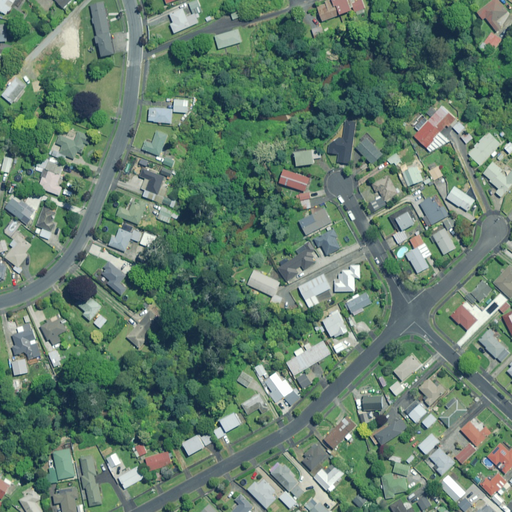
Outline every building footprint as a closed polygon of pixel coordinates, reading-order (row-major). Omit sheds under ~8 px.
[(0,0),(0,11),(6,16),(15,0),(0,0)] [(54,0),(64,9),(72,0),(54,0)] [(202,12),(197,0),(189,4),(194,15),(187,18),(183,9),(170,15),(174,23),(171,25),(174,34),(199,23),(197,19),(200,17),(198,14),(202,12)] [(361,0),(358,0),(354,1),(353,0),(332,0),(326,2),(327,5),(318,8),(323,22),(353,11),(354,13),(365,9),(361,0)] [(508,13),(496,0),(493,0),(477,13),(483,20),(485,18),(497,32),(504,26),(499,20),(508,13)] [(93,24),(94,24),(97,37),(95,37),(97,44),(99,44),(102,57),(114,55),(104,2),(90,5),(93,18),(91,18),(93,24)] [(8,25),(0,24),(0,42),(9,43),(8,25)] [(78,58),(77,30),(61,31),(62,59),(78,58)] [(242,43),(238,30),(215,37),(219,50),(242,43)] [(501,41),(491,33),(480,49),(485,53),(489,46),(494,50),(501,41)] [(1,44),(0,49),(0,54),(2,55),(10,56),(13,46),(1,44)] [(27,86),(16,77),(1,96),(12,105),(27,86)] [(189,101),(175,100),(174,112),(188,114),(189,101)] [(437,111),(431,106),(425,112),(431,118),(428,122),(421,115),(417,121),(412,126),(418,132),(414,137),(431,152),(449,141),(440,133),(447,126),(448,127),(456,119),(442,106),(437,111)] [(173,110),(150,109),(149,122),(172,124),(173,110)] [(465,128),(459,122),(453,128),(459,134),(465,128)] [(60,135),(56,143),(62,147),(60,152),(54,150),(52,156),(64,161),(66,157),(74,160),(78,152),(82,154),(87,144),(89,145),(92,138),(78,132),(74,141),(60,135)] [(168,136),(157,132),(152,144),(146,141),(143,150),(153,154),(160,157),(168,136)] [(473,139),(467,132),(460,137),(466,144),(473,139)] [(501,145),(489,133),(468,153),(479,166),(491,155),(494,158),(497,154),(494,151),(501,145)] [(383,155),(367,139),(357,150),(373,165),(383,155)] [(322,158),(321,150),(296,153),(298,167),(315,165),(314,159),(322,158)] [(13,159),(5,157),(1,172),(9,173),(13,159)] [(63,166),(40,157),(36,166),(60,175),(63,166)] [(174,160),(165,158),(163,165),(172,167),(174,160)] [(503,171),(493,163),(483,174),(491,180),(490,182),(499,190),(496,193),(501,198),(511,185),(511,171),(506,178),(501,173),(503,171)] [(428,167),(430,170),(427,172),(431,182),(443,176),(438,166),(436,167),(434,164),(428,167)] [(420,173),(417,166),(403,173),(405,176),(400,178),(405,189),(422,181),(419,174),(420,173)] [(173,172),(163,168),(161,175),(171,178),(173,172)] [(165,177),(143,169),(141,177),(145,179),(141,189),(146,191),(143,197),(153,201),(155,195),(164,198),(167,189),(161,187),(165,177)] [(310,178),(285,170),(281,184),(306,192),(310,178)] [(47,173),(45,179),(42,178),(39,188),(59,196),(62,188),(57,187),(61,178),(47,173)] [(372,184),(379,199),(366,205),(370,214),(387,207),(384,202),(398,196),(389,176),(372,184)] [(477,198),(471,186),(465,195),(455,187),(447,199),(459,207),(460,206),(467,212),(477,198)] [(295,200),(300,199),(302,210),(311,209),(309,199),(326,197),(325,191),(308,193),(299,195),(294,196),(295,200)] [(438,209),(432,197),(420,204),(426,216),(423,218),(428,227),(449,216),(443,206),(438,209)] [(176,203),(165,198),(163,203),(174,208),(176,203)] [(29,210),(13,199),(5,209),(21,221),(29,210)] [(139,225),(147,206),(133,200),(129,211),(120,207),(117,216),(139,225)] [(400,233),(419,223),(409,205),(389,217),(398,234),(394,236),(398,244),(405,241),(400,233)] [(182,215),(163,207),(158,219),(169,223),(172,217),(180,220),(182,215)] [(57,213),(44,208),(34,233),(40,235),(40,236),(49,240),(55,224),(53,223),(57,213)] [(311,213),(313,215),(299,223),(306,236),(331,222),(324,209),(322,210),(320,208),(311,213)] [(456,226),(452,218),(443,222),(447,231),(456,226)] [(134,228),(127,226),(125,231),(120,229),(116,238),(112,236),(108,245),(126,252),(131,239),(138,242),(142,234),(133,230),(134,228)] [(455,249),(444,229),(432,235),(444,256),(455,249)] [(337,237),(334,230),(314,240),(319,249),(322,247),(327,256),(341,249),(335,238),(337,237)] [(431,255),(419,235),(409,241),(415,249),(406,254),(418,274),(429,268),(424,260),(431,255)] [(32,246),(17,236),(10,246),(13,248),(5,259),(15,266),(13,270),(19,274),(22,271),(19,268),(28,256),(25,254),(32,246)] [(321,266),(316,256),(305,262),(310,272),(321,266)] [(109,262),(104,268),(108,271),(104,276),(110,281),(107,284),(122,296),(127,289),(120,284),(126,276),(109,262)] [(360,279),(360,266),(351,266),(351,271),(343,271),(343,275),(339,275),(339,284),(335,284),(335,292),(355,292),(355,279),(360,279)] [(511,282),(511,268),(509,266),(493,283),(510,300),(511,297),(511,284),(511,283),(511,282)] [(282,299),(275,296),(281,283),(254,271),(248,286),(273,297),(270,303),(279,307),(282,299)] [(331,289),(323,275),(299,288),(309,308),(319,304),(316,297),(331,289)] [(493,290),(483,281),(466,299),(472,305),(477,300),(480,303),(493,290)] [(372,304),(366,293),(359,297),(358,295),(352,298),(353,300),(344,305),(348,311),(350,310),(354,317),(363,311),(362,309),(372,304)] [(500,306),(495,300),(486,309),(492,314),(500,306)] [(102,308),(94,301),(82,315),(91,322),(102,308)] [(510,307),(506,303),(499,309),(503,314),(510,307)] [(478,320),(462,306),(454,315),(456,317),(454,319),(468,332),(478,320)] [(163,322),(150,311),(128,338),(140,348),(146,341),(145,339),(154,328),(156,330),(163,322)] [(344,323),(338,311),(331,314),(333,317),(323,322),(331,338),(334,336),(335,339),(348,332),(343,323),(344,323)] [(511,311),(502,317),(511,335),(511,311)] [(66,332),(58,315),(51,319),(53,324),(50,325),(49,323),(41,327),(48,341),(50,340),(53,347),(61,343),(57,336),(66,332)] [(107,321),(100,315),(93,323),(100,329),(107,321)] [(27,351),(29,359),(43,355),(39,342),(33,344),(32,341),(37,339),(34,328),(14,334),(17,345),(14,346),(16,355),(27,351)] [(510,351),(487,331),(478,342),(501,362),(510,351)] [(331,355),(323,341),(311,348),(308,344),(304,346),(307,351),(304,353),(301,349),(294,353),(297,357),(287,364),(302,390),(311,384),(303,371),(331,355)] [(270,356),(263,347),(257,352),(264,360),(270,356)] [(62,365),(56,351),(49,354),(55,368),(62,365)] [(421,366),(413,355),(393,371),(402,382),(421,366)] [(266,374),(261,365),(255,368),(260,377),(266,374)] [(253,380),(243,373),(237,381),(248,388),(253,380)] [(283,383),(276,374),(265,382),(274,395),(271,397),(276,404),(284,398),(290,406),(302,398),(296,390),(294,391),(291,388),(285,381),(283,383)] [(438,388),(429,379),(419,389),(428,399),(425,402),(430,407),(446,391),(440,385),(438,388)] [(404,390),(398,382),(390,389),(396,397),(404,390)] [(268,411),(259,396),(243,406),(248,416),(259,410),(262,414),(268,411)] [(382,411),(381,396),(363,396),(363,412),(382,411)] [(467,411),(458,401),(439,419),(449,428),(467,411)] [(427,413),(419,405),(408,416),(416,423),(427,413)] [(244,424),(238,413),(223,420),(229,432),(244,424)] [(436,421),(430,414),(422,423),(428,429),(436,421)] [(344,439),(348,443),(348,442),(350,444),(353,441),(351,438),(352,436),(349,434),(357,426),(347,417),(324,440),(334,450),(344,439)] [(403,433),(396,422),(375,435),(376,438),(382,446),(394,438),(403,433)] [(455,457),(462,465),(476,451),(475,450),(492,434),(486,428),(484,426),(481,429),(475,423),(473,425),(470,422),(461,431),(471,442),(455,457)] [(226,435),(222,427),(216,431),(220,439),(226,435)] [(215,441),(211,433),(202,437),(207,446),(215,441)] [(202,437),(201,435),(186,442),(192,455),(207,447),(207,446),(202,437)] [(439,443),(431,435),(418,447),(426,455),(439,443)] [(149,453),(143,440),(134,445),(141,457),(149,453)] [(506,474),(511,467),(511,449),(509,452),(500,444),(488,458),(506,474)] [(327,456),(318,446),(314,451),(312,449),(306,455),(308,457),(303,462),(312,471),(327,456)] [(454,464),(439,449),(430,458),(439,468),(436,471),(442,476),(454,464)] [(60,484),(78,480),(75,467),(73,468),(69,450),(53,453),(56,467),(45,469),(48,485),(59,483),(60,484)] [(175,465),(171,451),(148,457),(152,472),(153,472),(156,482),(164,480),(161,469),(175,465)] [(122,463),(117,454),(108,458),(113,468),(122,463)] [(84,477),(81,477),(82,479),(79,480),(80,484),(83,484),(84,489),(86,489),(87,494),(82,495),(83,501),(88,500),(90,507),(102,505),(98,485),(96,485),(94,476),(96,475),(93,459),(81,461),(84,477)] [(291,471),(282,463),(271,474),(297,500),(305,493),(296,484),(299,482),(289,473),(291,471)] [(409,467),(395,463),(393,472),(407,477),(409,467)] [(147,477),(140,466),(120,477),(126,488),(147,477)] [(322,470),(314,478),(327,491),(328,490),(330,493),(335,488),(333,485),(344,475),(337,467),(327,476),(322,470)] [(480,485),(491,497),(496,492),(498,493),(509,482),(499,473),(491,481),(487,477),(480,485)] [(395,477),(393,477),(393,474),(381,476),(385,500),(395,498),(394,494),(407,492),(405,477),(395,479),(395,477)] [(483,480),(477,475),(472,480),(477,486),(483,480)] [(466,494),(448,476),(439,486),(456,503),(466,494)] [(0,498),(2,500),(12,483),(6,479),(4,482),(0,479),(0,498)] [(275,492),(264,480),(259,485),(255,482),(247,490),(266,509),(276,500),(271,495),(275,492)] [(57,491),(58,495),(56,495),(53,496),(54,506),(61,504),(62,511),(77,511),(75,499),(78,499),(76,488),(65,490),(57,491)] [(41,500),(34,490),(19,499),(26,511),(41,511),(36,503),(41,500)] [(296,503),(286,493),(280,499),(290,509),(296,503)] [(367,502),(360,494),(353,501),(360,509),(367,502)] [(504,502),(496,494),(492,499),(499,506),(504,502)] [(254,508),(241,495),(235,500),(239,505),(232,511),(250,511),(254,508)] [(431,506),(426,497),(417,502),(422,511),(431,506)] [(464,511),(472,506),(465,498),(457,505),(463,511),(464,511)] [(407,511),(401,501),(390,506),(393,511),(413,511),(411,509),(407,511)] [(315,508),(309,502),(304,508),(308,511),(328,511),(320,503),(315,508)]
